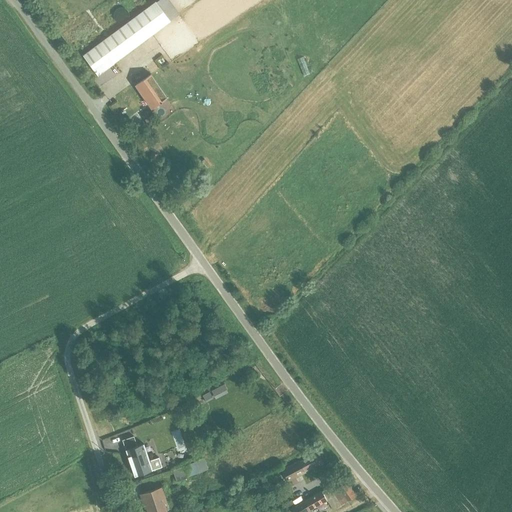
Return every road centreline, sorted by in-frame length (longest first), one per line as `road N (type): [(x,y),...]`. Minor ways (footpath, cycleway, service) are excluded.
road 1 (unclassified): [(200,260),(70,335),(66,355),(124,511)]
road 2 (unclassified): [(14,0),(200,260)]
road 3 (unclassified): [(200,260),(395,511)]
